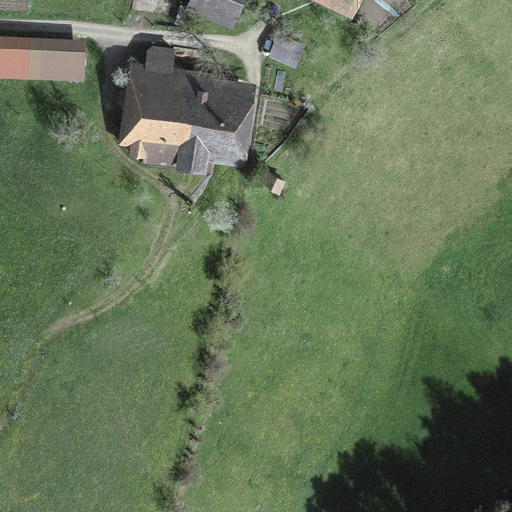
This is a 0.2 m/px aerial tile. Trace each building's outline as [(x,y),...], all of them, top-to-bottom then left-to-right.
[(135,0),(134,10),(177,16),(178,0),(135,0)] [(190,0),(190,2),(230,18),(237,0),(190,0)] [(354,0),(322,0),(349,12),(354,0)] [(282,34),(276,49),(294,57),(300,42),(282,34)] [(0,72),(79,75),(80,46),(0,42),(0,72)] [(171,60),(150,58),(145,61),(143,78),(128,76),(120,142),(132,143),(130,152),(143,154),(142,160),(205,168),(208,146),(234,150),(242,91),(208,87),(210,73),(170,68),(171,60)]
